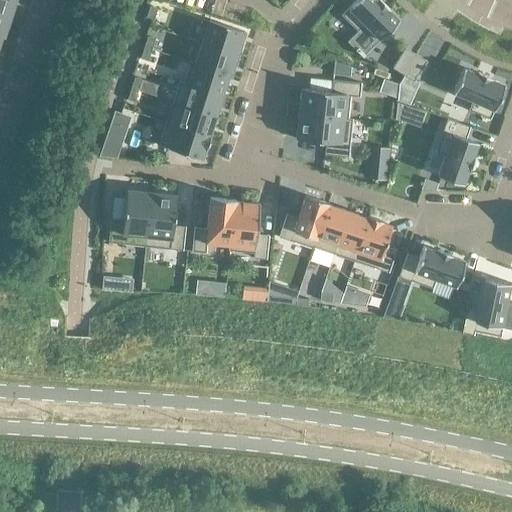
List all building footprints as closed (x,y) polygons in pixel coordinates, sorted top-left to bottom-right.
[(0,0),(0,14),(10,18),(15,0),(0,0)] [(356,0),(341,16),(357,31),(364,25),(380,41),(399,21),(388,10),(390,9),(380,0),(356,0)] [(150,6),(146,17),(154,20),(158,8),(150,6)] [(4,37),(10,18),(0,14),(0,36),(2,37),(4,37)] [(208,20),(201,43),(237,54),(245,32),(208,20)] [(146,36),(142,47),(150,49),(153,38),(146,36)] [(195,63),(229,74),(228,75),(231,76),(237,54),(201,43),(195,63)] [(142,47),(139,58),(146,61),(150,49),(142,47)] [(405,47),(392,68),(403,75),(416,54),(405,47)] [(416,54),(403,75),(413,82),(427,61),(416,54)] [(190,61),(183,82),(188,84),(222,95),(228,75),(229,74),(195,63),(190,61)] [(334,61),(333,74),(350,76),(351,67),(334,61)] [(463,67),(452,94),(471,102),(468,110),(490,119),(505,84),(492,79),(492,78),(477,72),(477,73),(463,67)] [(133,77),(129,88),(137,91),(140,79),(133,77)] [(301,89),(298,114),(348,119),(348,118),(350,96),(360,97),(361,83),(332,80),(330,92),(301,89)] [(188,84),(182,105),(216,115),(222,95),(188,84)] [(129,88),(125,100),(133,102),(137,91),(129,88)] [(172,102),(165,123),(209,137),(216,115),(182,105),(172,102)] [(397,102),(395,119),(400,120),(405,105),(397,102)] [(298,114),(296,139),(324,142),(323,155),(348,157),(353,119),(348,118),(348,119),(298,114)] [(115,115),(112,126),(119,129),(123,117),(115,115)] [(446,118),(435,152),(444,155),(437,176),(463,185),(468,171),(470,171),(475,157),(473,156),(478,142),(466,138),(470,126),(446,118)] [(165,123),(158,145),(202,159),(209,137),(165,123)] [(374,176),(372,186),(387,188),(388,177),(374,176)] [(110,218),(108,243),(145,247),(151,192),(126,189),(123,220),(110,218)] [(151,192),(145,247),(183,251),(185,226),(173,225),(176,194),(151,192)] [(285,214),(277,238),(313,250),(328,204),(329,205),(329,203),(305,195),(297,218),(285,214)] [(194,227),(191,252),(206,253),(207,244),(229,246),(228,251),(229,251),(235,200),(209,197),(206,228),(194,227)] [(235,200),(229,251),(253,253),(252,258),(266,260),(269,235),(257,234),(260,204),(236,201),(236,200),(235,200)] [(328,204),(313,250),(333,257),(348,211),(329,205),(328,204)] [(348,211),(333,257),(353,264),(368,218),(368,217),(348,211)] [(368,218),(353,264),(388,275),(397,250),(385,246),(392,225),(382,222),(382,221),(368,216),(368,217),(368,218)] [(406,253),(398,279),(433,290),(436,281),(456,288),(465,261),(452,256),(452,255),(437,249),(436,251),(422,246),(418,258),(406,253)] [(103,289),(111,290),(112,278),(104,277),(103,289)] [(467,309),(462,333),(476,335),(476,332),(503,337),(511,291),(511,282),(486,277),(479,312),(467,309)] [(274,302),(279,285),(269,281),(266,301),(274,302)] [(389,299),(402,304),(405,296),(391,291),(389,299)] [(321,292),(320,300),(332,302),(333,294),(321,292)] [(297,297),(296,306),(308,307),(309,299),(297,297)]
